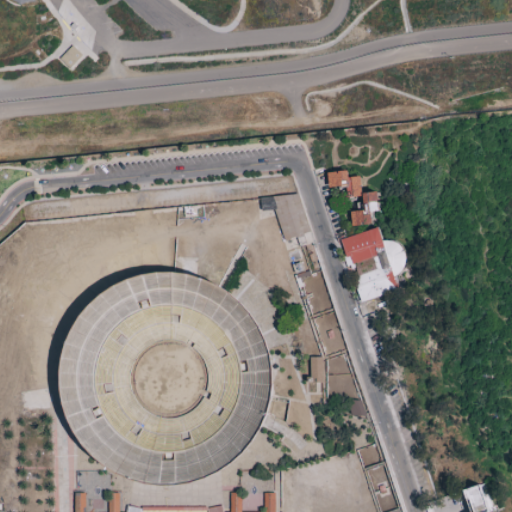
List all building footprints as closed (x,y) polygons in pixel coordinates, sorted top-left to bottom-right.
[(59,59),(69,68),(82,55),(72,46),(66,51),(59,59)] [(321,169),(324,183),(337,180),(342,179),(340,172),(339,165),(321,169)] [(339,195),(356,193),(355,188),(353,171),(340,172),(342,179),(337,180),(339,195)] [(262,212),(275,209),(283,240),(310,234),(299,191),(260,201),(262,212)] [(359,192),(371,191),(373,206),(366,207),(368,220),(349,222),(347,208),(360,206),(359,192)] [(340,238),(376,225),(379,223),(385,236),(391,236),(394,237),(398,237),(403,242),(407,250),(407,259),(405,265),(400,270),(394,273),(398,284),(361,299),(340,238)] [(311,357),(311,383),(323,383),(324,358),(311,357)] [(349,402),(352,418),(365,416),(363,399),(349,402)] [(492,511),(485,485),(466,489),(472,511),(492,511)] [(274,511),(275,493),(263,493),(264,511),(241,511),(241,492),(230,493),(229,511),(221,511),(222,507),(209,507),(209,511),(274,511)] [(74,511),(138,511),(139,509),(119,509),(119,493),(108,493),(108,511),(85,511),(85,493),(75,493),(74,511)]
